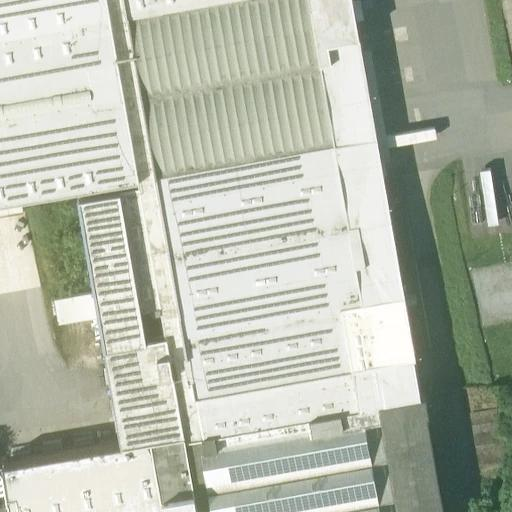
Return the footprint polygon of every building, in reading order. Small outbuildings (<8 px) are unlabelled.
[(0,0),(0,36),(106,17),(103,0),(0,0)] [(103,0),(106,17),(136,179),(137,185),(184,432),(201,429),(202,434),(420,396),(412,355),(414,354),(349,0),(103,0)] [(136,179),(106,17),(0,36),(0,202),(76,189),(136,179)] [(78,200),(121,444),(184,432),(137,185),(119,188),(77,196),(78,200)] [(424,395),(420,396),(202,434),(201,429),(184,432),(198,511),(443,511),(425,411),(427,411),(424,395)] [(198,511),(184,432),(121,444),(96,448),(3,465),(10,511),(198,511)]
